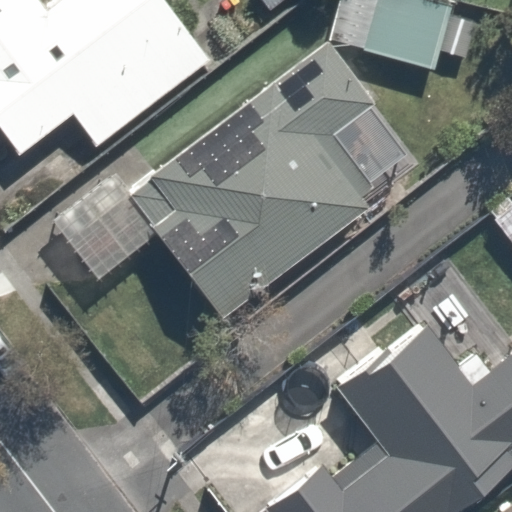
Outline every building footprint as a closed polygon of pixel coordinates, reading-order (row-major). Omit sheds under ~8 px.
[(203,51),(162,0),(40,0),(0,32),(0,131),(8,142),(57,103),(88,142),(203,51)] [(428,60),(438,0),(355,0),(347,46),(428,60)] [(356,87),(316,34),(116,186),(197,294),(344,184),(301,128),(356,87)] [(428,511),(511,448),(511,334),(459,375),(415,317),(327,384),(363,431),(322,463),(316,456),(242,511),(428,511)] [(511,511),(511,490),(485,511),(511,511)]
